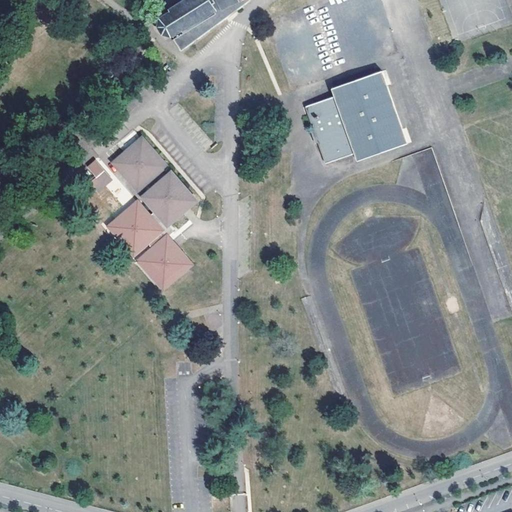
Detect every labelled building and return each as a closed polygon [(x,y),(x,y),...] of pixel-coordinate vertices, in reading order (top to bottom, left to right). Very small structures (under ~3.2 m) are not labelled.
[(208,0),(187,0),(170,10),(171,12),(161,19),(158,27),(162,34),(171,36),(172,38),(175,37),(177,41),(175,41),(179,47),(197,36),(198,38),(220,20),(215,12),(216,11),(208,0)] [(197,36),(179,47),(182,54),(227,19),(220,8),(234,0),(208,0),(216,11),(215,12),(220,20),(198,38),(197,36)] [(243,0),(234,0),(220,8),(227,19),(249,2),(248,0),(243,0)] [(321,143),(318,144),(326,166),(354,156),(357,163),(407,146),(382,73),(332,90),(335,98),(305,107),(314,130),(317,129),(321,143)] [(196,202),(173,174),(172,175),(166,169),(167,167),(143,140),(114,164),(139,193),(146,186),(151,192),(144,198),(156,213),(150,218),(138,204),(110,228),(134,256),(148,244),(154,250),(140,263),(163,290),(192,266),(168,239),(174,233),(169,226),(196,202)] [(83,166),(87,171),(100,190),(113,181),(96,156),(83,166)]
